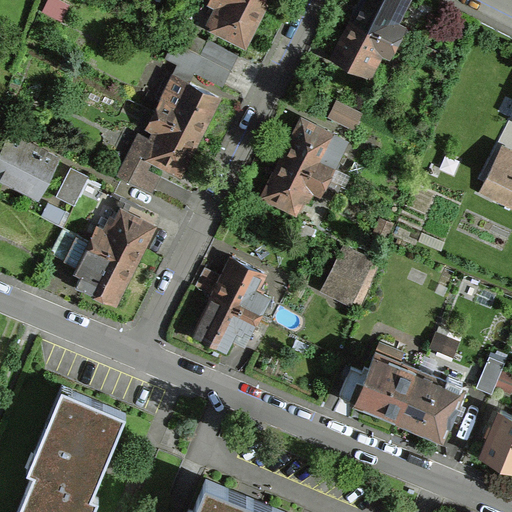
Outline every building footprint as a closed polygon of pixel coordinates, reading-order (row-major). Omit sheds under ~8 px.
[(70,8),(54,0),(50,0),(45,12),(63,21),(70,8)] [(271,6),(259,0),(215,0),(211,7),(219,11),(211,26),(250,47),(271,6)] [(360,0),(352,18),(403,41),(409,28),(399,24),(410,0),(360,0)] [(403,41),(352,18),(334,57),(376,76),(387,53),(396,57),(403,41)] [(203,57),(232,71),(239,57),(210,43),(203,57)] [(175,45),(170,57),(226,83),(232,71),(203,57),(175,45)] [(176,74),(157,113),(209,137),(228,98),(176,74)] [(362,115),(338,103),(332,117),(356,128),(362,115)] [(161,176),(149,170),(153,161),(190,179),(209,137),(157,113),(149,130),(155,133),(152,138),(140,132),(118,174),(153,192),(161,176)] [(353,140),(306,117),(287,156),(334,179),(353,140)] [(60,166),(11,141),(0,163),(0,175),(44,198),(60,166)] [(511,151),(504,148),(481,195),(511,210),(511,151)] [(334,179),(287,156),(268,195),(315,218),(334,179)] [(91,176),(74,168),(60,195),(77,204),(91,176)] [(156,226),(115,206),(104,230),(97,227),(90,241),(76,269),(74,275),(81,278),(76,289),(117,309),(156,226)] [(394,225),(382,220),(377,230),(390,236),(394,225)] [(76,269),(90,241),(63,228),(51,254),(64,260),(63,262),(76,269)] [(381,262),(343,244),(332,268),(370,286),(381,262)] [(236,257),(217,296),(265,321),(279,296),(263,288),(270,274),(236,257)] [(370,286),(332,268),(321,291),(359,309),(370,286)] [(265,321),(217,296),(198,335),(236,354),(243,341),(253,346),(265,321)] [(408,420),(428,373),(388,356),(379,378),(365,372),(355,398),(408,420)] [(506,365),(491,359),(479,389),(494,395),(506,365)] [(471,391),(428,373),(408,420),(451,438),(471,391)] [(40,473),(98,498),(134,412),(70,386),(34,471),(40,473)] [(511,412),(505,410),(488,454),(511,463),(511,412)] [(98,498),(40,473),(23,511),(99,511),(104,500),(98,498)] [(276,511),(208,483),(195,511),(276,511)]
